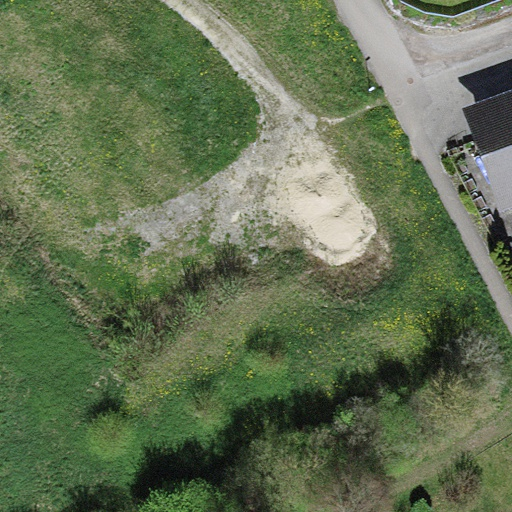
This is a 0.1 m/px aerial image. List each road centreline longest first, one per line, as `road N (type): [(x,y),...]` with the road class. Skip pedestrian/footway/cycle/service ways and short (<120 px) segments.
road 1 (track): [(511,417),(359,511)]
road 2 (residential): [(361,0),(427,140)]
